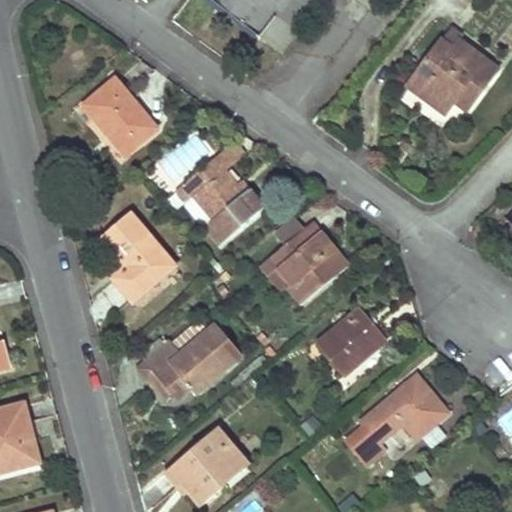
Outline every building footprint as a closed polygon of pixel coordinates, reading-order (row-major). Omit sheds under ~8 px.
[(211,0),(258,36),(259,34),(281,51),(319,0),(211,0)] [(445,113),(459,95),(471,104),(496,69),(447,33),(408,86),(445,113)] [(124,153),(154,129),(114,79),(84,104),(124,153)] [(247,152),(236,140),(218,155),(228,168),(247,152)] [(248,189),(241,195),(233,186),(236,184),(225,171),(228,168),(218,155),(175,191),(219,244),(263,207),(248,189)] [(241,195),(248,189),(240,180),(236,184),(233,186),(241,195)] [(108,274),(120,288),(132,302),(173,267),(130,215),(102,239),(122,262),(108,274)] [(476,242),(479,244),(490,232),(477,222),(476,223),(474,226),(473,229),(472,230),(472,234),(474,238),(475,240),(476,242)] [(310,223),(261,266),(283,291),(286,288),(301,305),(347,266),(310,223)] [(316,344),(329,360),(342,376),(384,341),(357,310),(316,344)] [(170,344),(139,370),(163,400),(172,393),(179,400),(193,388),(198,393),(240,357),(214,326),(200,339),(191,328),(172,345),(170,344)] [(0,349),(0,367),(8,366),(4,349),(0,349)] [(368,466),(384,453),(377,444),(402,423),(415,439),(445,414),(414,378),(361,422),(364,426),(347,441),(368,466)] [(0,467),(17,463),(19,468),(39,463),(24,405),(0,410),(0,467)] [(180,485),(189,496),(198,506),(222,486),(218,481),(243,460),(217,429),(165,472),(177,488),(180,485)] [(379,491),(401,473),(384,453),(368,466),(362,470),(379,491)]
